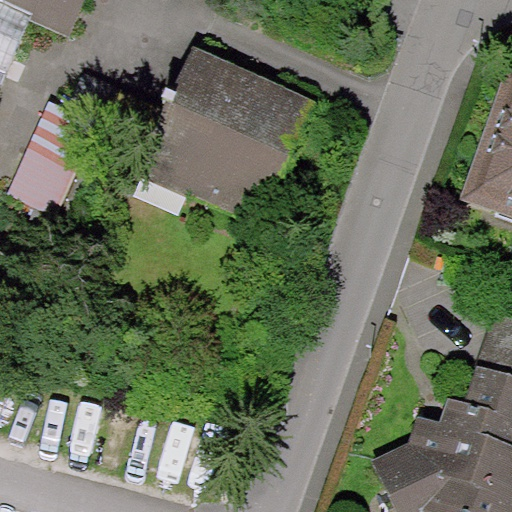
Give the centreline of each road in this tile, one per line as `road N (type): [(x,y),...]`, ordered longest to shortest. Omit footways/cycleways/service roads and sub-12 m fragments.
road 1 (residential): [(269,511),(457,0)]
road 2 (track): [(0,89),(29,102),(104,50)]
